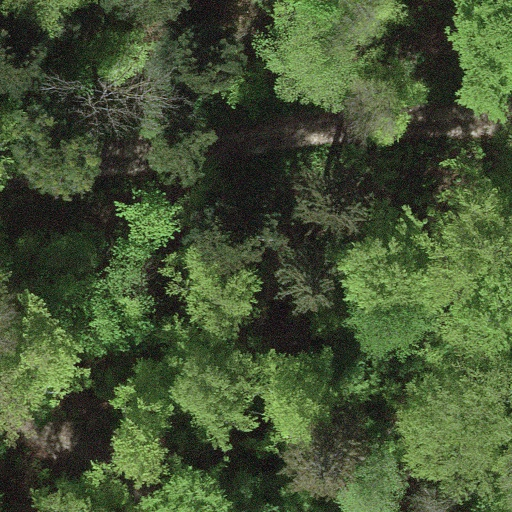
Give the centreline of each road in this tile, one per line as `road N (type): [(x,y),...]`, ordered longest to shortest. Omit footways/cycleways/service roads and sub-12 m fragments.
road 1 (track): [(511,118),(250,132),(0,168)]
road 2 (track): [(0,410),(97,470),(144,511)]
